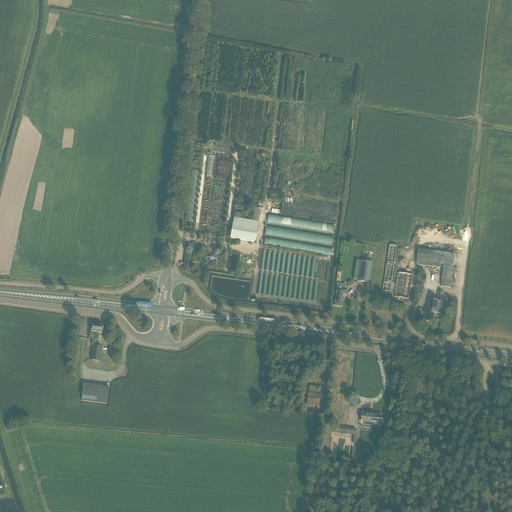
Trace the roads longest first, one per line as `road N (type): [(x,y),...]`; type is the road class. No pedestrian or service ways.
road 1 (unclassified): [(511,347),(221,307),(191,282),(167,277)]
road 2 (primary): [(511,357),(167,311)]
road 3 (unclassified): [(497,365),(217,327),(178,345),(160,341)]
road 4 (unclassified): [(167,277),(202,0)]
road 5 (unclassified): [(167,277),(149,275),(110,293),(0,283)]
road 6 (unclassified): [(160,341),(140,338),(110,313),(0,300)]
road 7 (primary): [(158,310),(0,292)]
